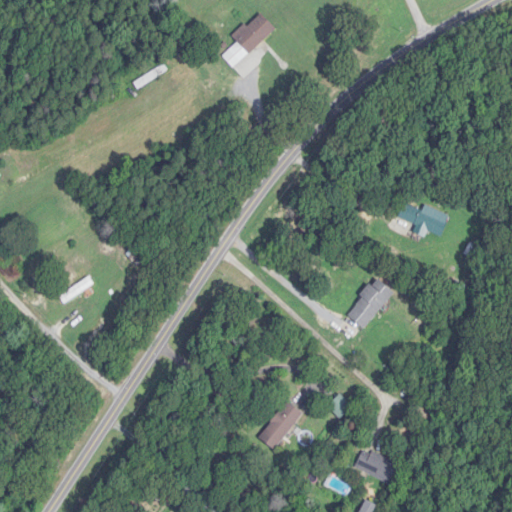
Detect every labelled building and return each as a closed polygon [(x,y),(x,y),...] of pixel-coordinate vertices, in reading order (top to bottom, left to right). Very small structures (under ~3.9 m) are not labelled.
[(277,30),(261,13),(235,38),(240,42),(224,57),(236,69),(277,30)] [(424,211),(406,204),(400,219),(417,225),(414,234),(426,237),(428,232),(444,237),(451,216),(425,207),(424,211)] [(61,298),(66,306),(96,285),(90,277),(61,298)] [(347,313),(363,329),(397,296),(381,280),(347,313)] [(341,419),(354,408),(343,395),(330,407),(341,419)] [(305,415),(290,403),(260,439),(275,451),(305,415)] [(358,472),(393,482),(398,461),(363,452),(358,472)]
